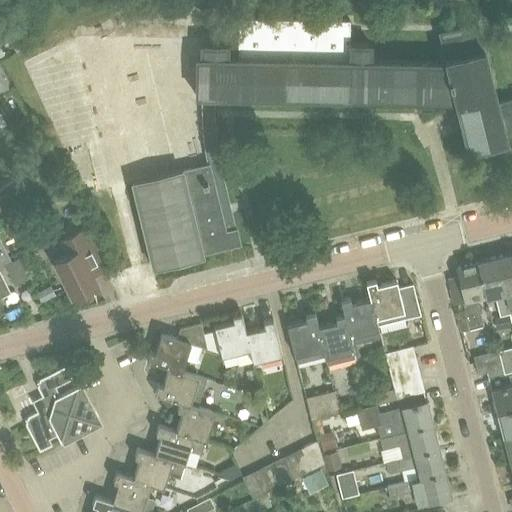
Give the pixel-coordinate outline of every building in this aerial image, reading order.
[(181,169),(133,181),(152,260),(153,266),(202,255),(202,252),(239,243),(235,228),(232,213),(230,204),(222,173),(215,130),(214,119),(213,110),(213,96),(456,99),(457,104),(459,112),(452,116),(456,124),(462,121),(463,128),(468,147),(507,138),(505,129),(511,127),(511,98),(498,102),(485,48),(484,49),(477,23),(440,32),(448,58),(446,59),(447,62),(373,61),(373,43),(349,43),(349,60),(348,60),(349,21),(238,18),(237,58),(228,58),(228,45),(201,45),(201,53),(197,53),(197,76),(197,95),(204,95),(204,109),(204,128),(207,149),(209,164),(182,171),(181,169)] [(96,283),(91,273),(102,268),(82,228),(60,239),(67,253),(55,259),(72,295),(96,283)] [(511,253),(496,257),(510,312),(511,321),(511,320),(511,253)] [(19,257),(5,263),(14,283),(28,276),(19,257)] [(496,257),(477,262),(486,298),(496,295),(501,315),(510,312),(496,257)] [(476,300),(486,298),(477,262),(457,267),(472,328),(482,325),(476,300)] [(0,272),(0,296),(10,292),(0,272)] [(367,282),(371,298),(378,326),(406,318),(396,280),(377,285),(376,280),(367,282)] [(50,284),(37,291),(42,301),(56,295),(50,284)] [(341,300),(345,315),(353,344),(381,337),(378,326),(371,298),(353,303),(351,298),(341,300)] [(297,363),(325,356),(319,327),(315,313),(306,315),(308,320),(288,325),(297,363)] [(204,333),(207,348),(221,352),(222,356),(237,352),(240,364),(253,360),(246,331),(242,314),(232,316),(233,321),(214,326),(215,330),(204,333)] [(337,322),(319,327),(325,356),(328,365),(356,358),(353,344),(345,315),(336,317),(337,322)] [(265,326),(246,331),(253,360),(254,362),(283,355),(274,318),(263,321),(265,326)] [(147,361),(169,368),(182,372),(182,371),(191,343),(207,348),(204,333),(201,324),(180,329),(177,338),(161,333),(155,353),(150,351),(147,361)] [(388,365),(416,358),(413,346),(385,353),(388,365)] [(482,371),(502,367),(501,360),(499,352),(478,357),(482,371)] [(511,357),(501,360),(502,367),(504,373),(511,370),(511,357)] [(419,369),(416,358),(388,365),(391,376),(419,369)] [(23,418),(29,429),(39,449),(52,443),(49,438),(57,434),(60,439),(96,420),(77,385),(59,394),(55,386),(73,377),(66,364),(34,380),(42,395),(37,410),(23,418)] [(207,378),(182,371),(182,372),(169,368),(163,386),(158,384),(155,394),(179,401),(190,404),(190,403),(198,406),(207,378)] [(422,380),(419,369),(391,376),(394,387),(422,380)] [(511,371),(489,377),(492,389),(497,413),(511,409),(511,371)] [(394,387),(397,399),(397,400),(425,393),(422,380),(394,387)] [(309,408),(338,401),(335,390),(305,397),(309,408)] [(387,402),(385,392),(373,395),(376,405),(387,402)] [(393,435),(409,431),(433,425),(427,400),(375,413),(373,405),(353,410),(358,430),(390,422),(393,435)] [(182,411),(177,429),(177,430),(194,435),(194,436),(206,440),(215,411),(198,406),(190,403),(190,404),(179,401),(177,410),(182,411)] [(341,413),(338,401),(309,408),(311,420),(341,413)] [(511,409),(497,413),(503,437),(511,434),(511,409)] [(159,435),(154,453),(153,454),(172,459),(172,460),(186,464),(190,450),(202,454),(206,440),(194,436),(194,435),(177,430),(177,429),(158,423),(155,434),(159,435)] [(439,448),(433,425),(409,431),(393,435),(380,438),(382,449),(398,445),(401,458),(439,448)] [(322,450),(332,447),(327,432),(317,434),(322,450)] [(511,434),(503,437),(509,460),(511,459),(511,434)] [(317,438),(303,445),(314,467),(325,462),(317,438)] [(314,467),(303,445),(293,451),(304,472),(314,467)] [(138,459),(133,477),(150,484),(163,488),(168,474),(181,478),(186,464),(172,460),(172,459),(153,454),(154,453),(137,448),(134,458),(138,459)] [(445,473),(439,448),(401,458),(385,462),(389,474),(417,467),(420,478),(445,473)] [(337,450),(323,453),(327,469),(341,465),(337,450)] [(293,451),(283,456),(293,477),(304,472),(293,451)] [(283,483),(293,477),(283,456),(272,461),(283,483)] [(272,461),(262,466),(273,487),(283,483),(272,461)] [(309,488),(326,480),(319,465),(302,474),(309,488)] [(262,466),(253,470),(264,492),(273,487),(262,466)] [(343,496),(360,492),(354,468),(337,472),(343,496)] [(264,492),(253,470),(242,476),(253,498),(264,492)] [(119,483),(113,501),(130,507),(144,511),(150,511),(155,498),(147,495),(150,484),(133,477),(116,472),(113,481),(119,483)] [(445,473),(420,478),(387,487),(389,497),(413,491),(416,505),(451,496),(445,473)] [(266,492),(231,509),(232,511),(256,511),(272,505),(266,492)] [(128,511),(130,507),(113,501),(102,497),(95,494),(92,504),(99,506),(98,510),(95,509),(94,511),(128,511)] [(210,496),(187,508),(189,511),(204,511),(215,507),(210,496)]
